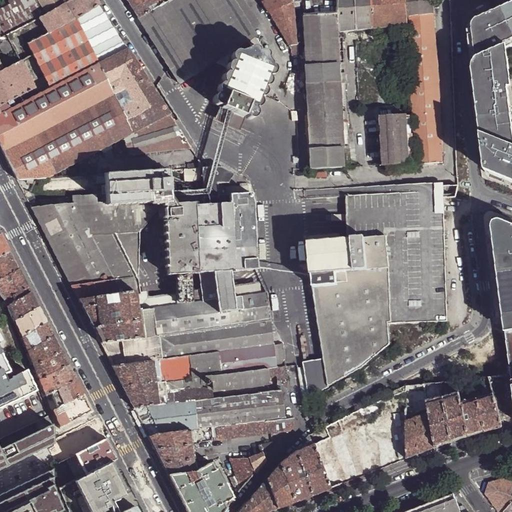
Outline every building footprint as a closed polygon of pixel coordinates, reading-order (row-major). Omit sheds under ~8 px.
[(98,65),(128,50),(111,21),(97,0),(69,0),(47,14),(5,35),(9,42),(13,51),(19,62),(19,61),(32,55),(49,89),(9,110),(0,114),(0,148),(2,152),(16,180),(43,178),(83,158),(92,153),(124,136),(133,132),(98,65)] [(0,29),(43,8),(38,0),(15,0),(8,3),(0,7),(0,29)] [(38,0),(43,8),(47,14),(69,0),(38,0)] [(126,0),(131,8),(138,18),(169,0),(168,0),(126,0)] [(169,0),(138,18),(180,84),(256,36),(252,30),(248,23),(233,0),(169,0)] [(245,0),(233,0),(248,23),(252,30),(260,24),(245,0)] [(291,49),(292,55),(298,54),(298,46),(298,45),(295,1),(294,0),(270,0),(263,3),(286,41),(291,49)] [(402,26),(408,26),(405,0),(338,0),(339,7),(340,32),(402,26)] [(405,0),(408,26),(416,164),(442,162),(438,68),(432,0),(405,0)] [(511,4),(499,10),(504,51),(511,47),(511,4)] [(340,32),(339,7),(335,7),(335,14),(322,14),(305,15),(310,116),(312,160),(312,169),(346,168),(343,114),(343,110),(340,38),(339,37),(340,37),(340,32)] [(5,35),(47,14),(43,8),(0,29),(0,46),(9,42),(5,35)] [(472,66),(504,51),(499,10),(467,25),(472,66)] [(256,51),(257,52),(263,48),(256,38),(250,42),(254,47),(256,51)] [(13,51),(9,42),(0,46),(0,54),(4,55),(13,51)] [(260,51),(257,52),(257,53),(256,53),(256,51),(254,47),(252,47),(249,47),(247,49),(246,53),(247,56),(244,57),(242,59),(241,58),(241,55),(239,53),(236,52),(233,53),(231,55),(230,59),(232,62),(228,63),(226,66),(226,69),(227,72),(227,73),(224,74),(221,77),(221,80),(223,83),(222,84),(219,85),(217,87),(217,90),(218,93),(218,94),(216,94),(214,96),(213,96),(212,100),(212,101),(216,104),(221,104),(222,105),(221,108),(225,110),(240,117),(242,118),(243,114),(244,114),(244,115),(246,118),(249,119),(253,118),(255,116),(255,113),(254,110),(254,109),(257,108),(260,105),(260,102),(259,99),(259,98),(262,97),(264,95),(264,91),(263,88),(263,87),(266,86),(269,84),(269,81),(268,78),(268,77),(270,76),(273,74),(273,70),(272,67),(269,66),(266,66),(263,68),(263,67),(262,65),(261,62),(262,61),(265,60),(266,57),(266,54),(263,51),(260,51)] [(149,82),(128,50),(98,65),(133,132),(124,136),(129,155),(190,148),(149,82)] [(477,114),(511,107),(504,51),(472,66),(476,99),(477,114)] [(19,61),(19,62),(0,71),(0,114),(9,110),(7,106),(12,103),(10,100),(33,88),(19,61)] [(405,104),(395,105),(396,113),(407,113),(407,103),(404,103),(405,104)] [(262,138),(268,170),(270,172),(293,171),(290,111),(290,105),(277,105),(274,111),(262,138)] [(511,114),(511,107),(477,114),(485,172),(511,183),(511,114)] [(236,127),(240,117),(225,110),(221,121),(236,127)] [(300,110),(290,111),(293,171),(303,170),(300,110)] [(407,115),(380,117),(383,166),(410,164),(407,115)] [(94,157),(92,153),(83,158),(85,162),(94,157)] [(213,167),(203,168),(202,168),(205,197),(194,198),(194,199),(169,201),(164,201),(166,230),(168,275),(175,275),(230,272),(257,270),(253,203),(251,194),(250,187),(232,188),(232,196),(226,196),(225,185),(230,185),(229,183),(233,175),(220,167),(213,167)] [(67,168),(64,169),(63,171),(63,174),(65,176),(68,176),(69,176),(71,174),(71,171),(70,168),(67,168)] [(200,178),(199,168),(185,169),(181,169),(182,179),(200,178)] [(167,180),(166,170),(104,174),(105,204),(164,201),(169,201),(168,191),(170,190),(172,187),(172,184),(170,181),(167,180)] [(359,235),(391,232),(393,309),(394,323),(447,322),(443,209),(443,197),(456,196),(458,190),(458,184),(425,186),(425,183),(352,187),(352,196),(354,235),(359,235)] [(43,232),(100,344),(144,338),(270,322),(267,294),(262,295),(139,311),(137,299),(135,292),(95,298),(93,285),(81,238),(72,204),(54,206),(53,199),(39,200),(39,202),(40,207),(31,208),(34,215),(43,232)] [(259,283),(232,286),(230,272),(175,275),(177,293),(149,297),(148,292),(141,293),(139,280),(139,231),(166,230),(164,201),(105,204),(98,202),(72,204),(81,238),(93,285),(95,298),(135,292),(137,299),(139,311),(262,295),(259,283)] [(492,228),(499,281),(511,279),(511,226),(501,222),(499,221),(498,222),(496,222),(495,222),(494,223),(493,224),(493,225),(492,226),(492,227),(492,228)] [(393,309),(391,232),(359,235),(354,235),(355,239),(350,239),(311,241),(312,276),(325,358),(329,386),(364,367),(390,346),(388,324),(394,323),(393,309)] [(0,234),(0,233),(0,256),(10,252),(4,240),(0,234)] [(0,256),(0,279),(18,269),(13,257),(10,252),(0,256)] [(0,279),(0,290),(7,299),(27,287),(21,274),(18,269),(0,279)] [(511,332),(511,279),(499,281),(505,333),(511,332)] [(28,289),(27,287),(7,299),(9,305),(30,292),(28,289)] [(30,292),(9,305),(15,320),(38,307),(32,297),(30,292)] [(15,320),(22,337),(45,322),(40,312),(38,307),(15,320)] [(45,322),(22,337),(29,352),(53,338),(48,327),(45,322)] [(272,334),(270,322),(144,338),(100,344),(112,366),(152,361),(218,352),(253,348),(273,345),(272,334)] [(29,352),(35,367),(61,353),(56,342),(53,338),(29,352)] [(273,345),(253,348),(257,370),(286,366),(284,354),(283,343),(273,345)] [(257,370),(253,348),(218,352),(222,375),(257,370)] [(218,352),(152,361),(112,366),(117,376),(128,398),(133,408),(153,405),(159,404),(156,383),(201,377),(204,377),(205,382),(207,384),(209,385),(211,383),(212,381),(213,388),(217,389),(263,384),(270,380),(269,376),(277,375),(277,380),(287,379),(286,366),(257,370),(222,375),(218,352)] [(35,367),(41,382),(69,366),(63,356),(61,353),(35,367)] [(0,408),(35,392),(26,372),(10,379),(11,380),(6,381),(3,375),(8,373),(0,355),(0,408)] [(304,361),(309,397),(329,386),(325,358),(304,361)] [(41,382),(45,395),(50,394),(75,381),(71,370),(69,366),(41,382)] [(159,404),(180,402),(196,400),(204,399),(201,377),(156,383),(159,404)] [(50,394),(56,407),(82,394),(77,385),(75,381),(50,394)] [(460,440),(468,437),(461,403),(457,381),(449,381),(452,394),(443,395),(452,443),(460,440)] [(443,446),(452,443),(443,395),(440,382),(423,384),(424,388),(435,449),(443,446)] [(423,453),(435,449),(424,388),(405,391),(406,408),(407,459),(423,453)] [(286,419),(281,390),(204,399),(196,400),(198,430),(210,429),(286,419)] [(403,460),(407,459),(406,408),(405,391),(379,402),(382,414),(380,415),(398,462),(403,460)] [(51,410),(59,428),(91,412),(85,400),(82,394),(56,407),(51,410)] [(495,430),(502,428),(502,425),(494,395),(478,399),(486,432),(495,430)] [(477,435),(486,432),(478,399),(461,403),(468,437),(477,435)] [(198,430),(196,400),(180,402),(180,403),(184,432),(198,430)] [(154,407),(153,405),(133,408),(144,429),(148,437),(184,432),(180,403),(154,407)] [(388,466),(398,462),(380,415),(376,403),(358,410),(363,423),(381,469),(388,466)] [(371,472),(381,469),(363,423),(358,410),(324,428),(328,437),(311,444),(328,488),(337,485),(354,479),(371,472)] [(2,429),(6,436),(31,423),(28,416),(2,429)] [(294,424),(293,418),(286,419),(210,429),(212,442),(290,431),(293,428),(294,424)] [(58,438),(57,464),(65,460),(78,453),(76,449),(87,444),(89,446),(105,439),(99,427),(95,419),(65,435),(58,438)] [(0,470),(52,445),(53,430),(51,426),(0,450),(0,470)] [(212,442),(210,429),(198,430),(199,440),(198,440),(198,443),(212,442)] [(199,440),(198,430),(184,432),(148,437),(150,440),(158,456),(162,463),(165,470),(167,475),(195,472),(191,446),(198,445),(198,443),(198,440),(199,440)] [(321,491),(328,488),(311,444),(308,436),(294,450),(311,495),(321,491)] [(109,447),(105,439),(89,446),(78,453),(65,460),(76,480),(111,462),(116,459),(109,447)] [(255,474),(282,441),(257,446),(260,454),(248,459),(255,474)] [(303,498),(311,495),(294,450),(279,464),(294,501),(303,498)] [(254,474),(255,474),(248,459),(229,459),(241,489),(254,474)] [(121,482),(111,462),(76,480),(72,482),(88,511),(99,511),(111,506),(108,500),(123,492),(126,491),(121,482)] [(214,470),(211,464),(195,472),(167,475),(186,511),(222,511),(233,499),(217,468),(214,470)] [(287,504),(294,501),(279,464),(266,480),(277,508),(287,504)] [(63,511),(50,487),(51,471),(0,496),(0,511),(63,511)] [(486,494),(498,511),(503,511),(511,502),(511,476),(506,478),(490,483),(486,494)] [(266,480),(239,511),(266,511),(277,508),(266,480)] [(126,498),(123,492),(108,500),(111,506),(126,498)] [(467,511),(463,505),(459,507),(454,494),(408,511),(467,511)] [(511,511),(511,502),(503,511),(511,511)]
